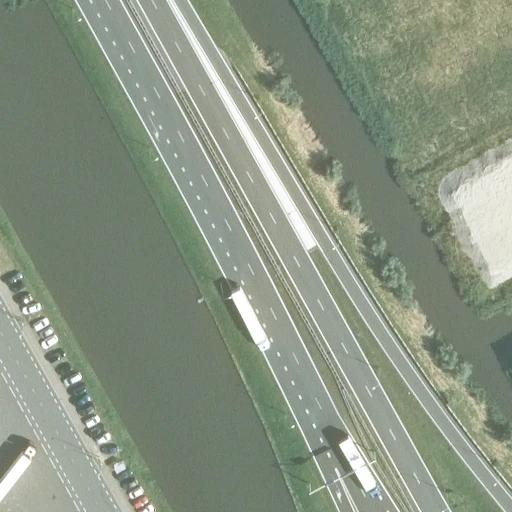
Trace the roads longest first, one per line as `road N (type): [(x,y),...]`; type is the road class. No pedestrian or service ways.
road 1 (trunk): [(511,510),(393,351),(174,0)]
road 2 (trunk): [(433,511),(150,0)]
road 3 (trunk): [(106,0),(345,459)]
